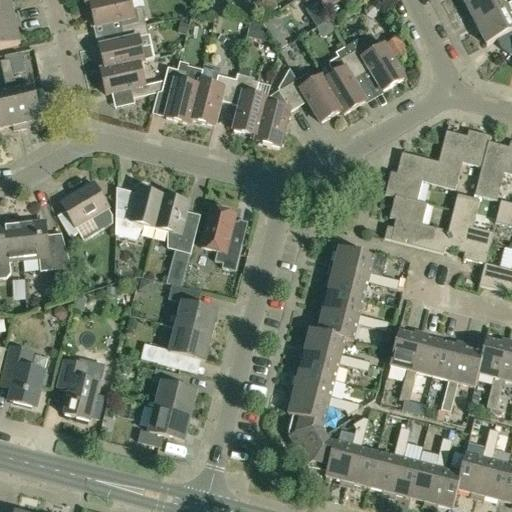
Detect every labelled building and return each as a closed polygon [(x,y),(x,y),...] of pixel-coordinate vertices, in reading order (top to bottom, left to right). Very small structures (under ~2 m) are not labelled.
[(122,32),(146,27),(142,9),(132,11),(129,0),(109,0),(90,4),(90,5),(95,28),(120,23),(122,32)] [(272,0),(265,0),(260,3),(267,16),(278,10),(272,0)] [(343,0),(319,0),(320,1),(305,10),(317,29),(324,25),(344,12),(339,3),(343,0)] [(511,2),(506,6),(503,0),(481,0),(466,8),(473,21),(469,23),(472,29),(508,10),(511,8),(511,2)] [(0,26),(19,23),(17,16),(13,17),(10,3),(0,4),(0,26)] [(502,51),(509,57),(511,53),(511,8),(508,10),(472,29),(476,35),(479,33),(486,47),(497,42),(502,51)] [(324,25),(317,29),(316,29),(321,37),(323,40),(331,35),(336,32),(333,29),(329,21),(324,25)] [(0,49),(20,45),(16,31),(20,30),(19,23),(0,26),(0,49)] [(189,26),(179,24),(177,34),(186,37),(189,26)] [(139,64),(144,63),(153,61),(146,27),(122,32),(124,42),(100,48),(105,71),(105,72),(139,64)] [(407,54),(398,38),(384,47),(393,62),(407,54)] [(384,47),(373,53),(368,44),(358,41),(345,49),(361,77),(370,72),(382,94),(404,81),(393,62),(384,47)] [(353,82),(361,77),(345,49),(336,55),(338,59),(330,64),(329,67),(334,76),(325,82),(324,82),(342,112),(341,113),(344,117),(365,104),(353,82)] [(20,54),(5,57),(6,62),(10,61),(10,62),(22,59),(20,54)] [(6,62),(0,63),(3,75),(12,73),(10,62),(10,61),(6,62)] [(145,87),(139,64),(105,72),(105,71),(100,72),(106,96),(130,91),(133,101),(161,94),(162,94),(165,83),(164,83),(145,87)] [(199,88),(198,88),(183,84),(186,75),(168,70),(164,83),(165,83),(162,94),(171,96),(165,120),(190,127),(191,122),(190,122),(199,88)] [(287,87),(296,82),(289,71),(278,93),(267,99),(257,139),(256,139),(255,143),(279,149),(288,115),(299,109),(287,87)] [(13,132),(20,131),(10,87),(15,86),(12,73),(3,75),(7,92),(0,93),(0,131),(13,129),(13,132)] [(258,84),(250,82),(248,79),(236,76),(234,82),(236,82),(230,106),(239,109),(233,133),(256,139),(257,139),(267,99),(266,100),(255,97),(258,84)] [(322,78),(310,85),(306,76),(296,82),(287,87),(299,109),(308,103),(321,125),(341,113),(342,112),(324,82),(325,82),(322,78)] [(236,82),(234,82),(218,78),(215,87),(199,83),(198,88),(199,88),(190,122),(191,122),(214,128),(220,104),(230,106),(236,82)] [(10,87),(20,131),(27,129),(27,125),(41,122),(33,86),(16,90),(15,86),(10,87)] [(489,144),(491,138),(468,133),(467,138),(446,133),(438,164),(439,164),(433,187),(455,192),(462,165),(481,170),(482,170),(489,144)] [(511,177),(511,143),(510,143),(509,149),(489,144),(482,170),(481,170),(474,197),(497,203),(504,175),(511,177)] [(439,164),(438,164),(402,155),(396,175),(391,174),(385,196),(395,199),(395,198),(417,204),(417,203),(422,184),(433,187),(439,164)] [(108,210),(94,185),(61,205),(66,213),(58,218),(70,239),(78,234),(83,242),(112,224),(112,219),(107,210),(108,210)] [(155,231),(164,198),(139,192),(133,216),(116,212),(116,237),(136,242),(143,228),(155,231)] [(485,265),(486,266),(493,235),(473,230),(479,202),(457,196),(448,233),(444,250),(445,250),(464,255),(463,261),(484,266),(485,266),(485,265)] [(164,198),(155,231),(167,234),(167,250),(190,256),(196,233),(182,229),(189,205),(164,198)] [(427,206),(417,203),(417,204),(395,198),(395,199),(389,220),(395,221),(393,230),(387,228),(384,241),(443,256),(445,250),(444,250),(448,233),(422,227),(427,206)] [(511,205),(501,203),(495,225),(511,229),(511,205)] [(210,210),(200,249),(217,254),(215,264),(223,266),(221,270),(235,274),(242,247),(229,244),(236,217),(210,210)] [(19,226),(23,262),(39,261),(40,273),(71,270),(65,248),(48,249),(45,223),(19,226)] [(10,264),(23,262),(19,226),(0,228),(0,281),(5,281),(11,275),(10,264)] [(369,280),(370,275),(374,259),(339,250),(335,264),(331,263),(330,270),(369,280)] [(511,272),(486,266),(485,265),(485,266),(484,266),(479,288),(511,296),(511,272)] [(384,279),(370,275),(369,280),(330,270),(328,277),(332,278),(328,292),(364,301),(368,285),(381,289),(384,279)] [(384,279),(381,289),(395,292),(397,282),(384,279)] [(151,284),(141,281),(139,292),(145,293),(146,294),(149,291),(151,284)] [(176,330),(211,338),(217,313),(192,307),(196,294),(172,288),(168,301),(182,305),(176,330)] [(358,322),(359,317),(364,301),(328,292),(325,306),(321,305),(319,312),(358,322)] [(79,298),(76,311),(83,313),(86,300),(79,298)] [(373,321),(359,317),(358,322),(319,312),(317,319),(321,320),(318,334),(345,341),(345,342),(353,344),(357,327),(371,330),(373,321)] [(373,321),(371,330),(384,334),(387,324),(373,321)] [(204,364),(211,338),(176,330),(169,354),(161,352),(157,366),(181,372),(185,359),(204,364)] [(318,334),(310,332),(306,346),(302,345),(301,352),(340,362),(341,357),(345,342),(345,341),(318,334)] [(410,378),(421,334),(414,333),(413,337),(399,333),(390,368),(406,372),(405,377),(410,378)] [(432,379),(441,344),(427,340),(428,336),(421,334),(410,378),(405,377),(402,389),(412,392),(416,375),(432,379)] [(497,386),(509,342),(502,340),(501,344),(486,341),(483,354),(478,376),(494,380),(493,385),(497,386)] [(511,384),(511,343),(509,342),(497,386),(493,385),(489,397),(499,399),(503,383),(511,384)] [(452,389),(463,345),(456,343),(455,347),(441,344),(432,379),(448,383),(447,388),(452,389)] [(483,354),(469,351),(470,347),(463,345),(452,389),(447,388),(444,400),(454,402),(458,386),(475,390),(478,376),(483,354)] [(11,350),(4,377),(15,380),(10,403),(35,410),(44,374),(28,370),(32,355),(11,350)] [(355,361),(341,357),(340,362),(301,352),(299,359),(303,360),(299,374),(334,383),(339,367),(352,371),(355,361)] [(355,361),(352,371),(366,374),(368,364),(355,361)] [(64,417),(90,423),(99,386),(86,382),(90,369),(64,363),(57,390),(70,393),(64,417)] [(373,380),(376,372),(367,369),(365,378),(373,380)] [(155,410),(190,419),(197,394),(177,389),(180,377),(156,372),(153,383),(162,385),(155,410)] [(329,404),(330,399),(334,383),(299,374),(296,388),(292,387),(290,394),(329,404)] [(412,392),(402,389),(400,398),(410,400),(412,392)] [(345,403),(330,399),(329,404),(290,394),(288,401),(292,402),(288,417),(293,418),(293,417),(324,425),(328,409),(342,413),(345,403)] [(499,399),(489,397),(487,405),(497,408),(499,399)] [(454,402),(444,400),(442,408),(452,411),(454,402)] [(342,413),(346,419),(358,411),(359,407),(345,403),(342,413)] [(184,444),(190,419),(155,410),(149,435),(140,433),(138,444),(162,450),(164,439),(184,444)] [(322,431),(324,425),(293,417),(293,418),(288,436),(298,453),(326,437),(322,431)] [(353,430),(355,433),(365,436),(368,423),(366,422),(353,430)] [(397,444),(407,447),(410,432),(401,430),(397,444)] [(486,446),(495,449),(499,434),(489,432),(486,446)] [(377,455),(361,451),(365,436),(355,433),(351,448),(356,449),(346,489),(353,490),(354,486),(368,490),(377,455)] [(327,475),(335,444),(329,443),(326,437),(298,453),(309,470),(326,475),(327,475)] [(439,455),(448,457),(452,443),(442,441),(439,455)] [(356,449),(351,448),(335,444),(327,475),(326,475),(325,479),(340,483),(339,487),(346,489),(356,449)] [(419,466),(403,461),(407,447),(397,444),(393,459),(398,460),(388,499),(395,501),(396,497),(410,501),(419,466)] [(508,467),(492,463),(495,449),(486,446),(482,461),(487,462),(477,501),(484,503),(485,499),(499,503),(508,467)] [(398,460),(393,459),(377,455),(368,490),(382,494),(381,498),(388,499),(398,460)] [(445,472),(448,457),(439,455),(435,470),(440,471),(430,510),(437,511),(438,508),(452,511),(457,492),(461,476),(460,476),(445,472)] [(487,462),(482,461),(465,457),(460,476),(461,476),(457,492),(471,496),(470,500),(477,501),(487,462)] [(440,471),(435,470),(419,466),(410,501),(424,504),(423,508),(430,510),(440,471)] [(511,468),(508,467),(499,503),(511,506),(511,508),(511,510),(511,468)]
